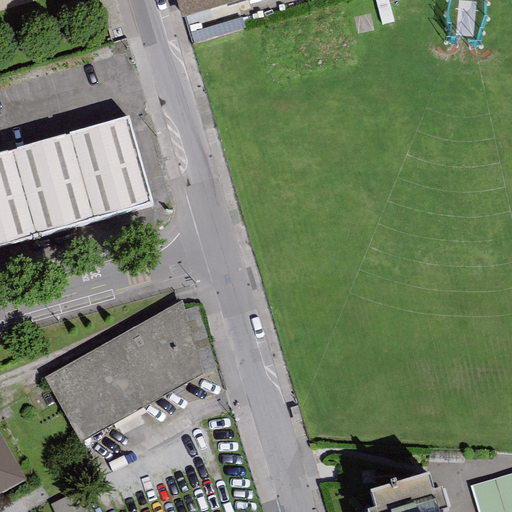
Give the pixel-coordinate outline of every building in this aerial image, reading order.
[(177,0),(182,17),(240,0),(177,0)] [(0,89),(0,116),(9,113),(2,89),(0,89)] [(128,118),(0,153),(0,247),(152,205),(128,118)] [(182,301),(44,378),(80,443),(203,375),(182,301)] [(0,433),(0,493),(25,479),(0,433)] [(428,472),(370,489),(375,507),(366,510),(367,511),(440,511),(439,510),(448,507),(441,486),(433,489),(428,472)] [(511,511),(511,474),(471,487),(478,511),(511,511)] [(60,502),(63,511),(92,511),(85,492),(60,502)]
